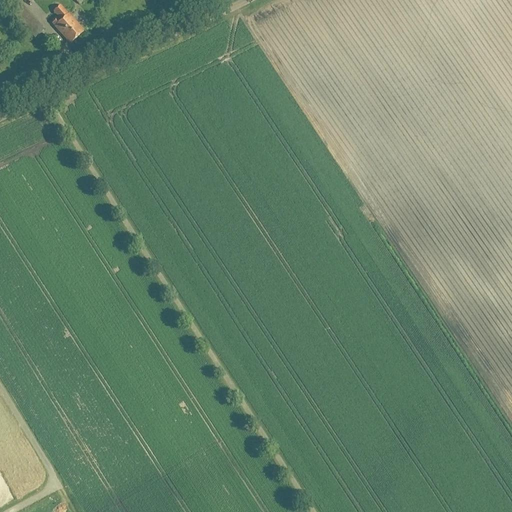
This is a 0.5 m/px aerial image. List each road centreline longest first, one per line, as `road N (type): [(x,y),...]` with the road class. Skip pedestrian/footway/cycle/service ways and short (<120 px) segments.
road 1 (unknown): [(47,98),(313,511)]
road 2 (unclassified): [(0,120),(252,0)]
